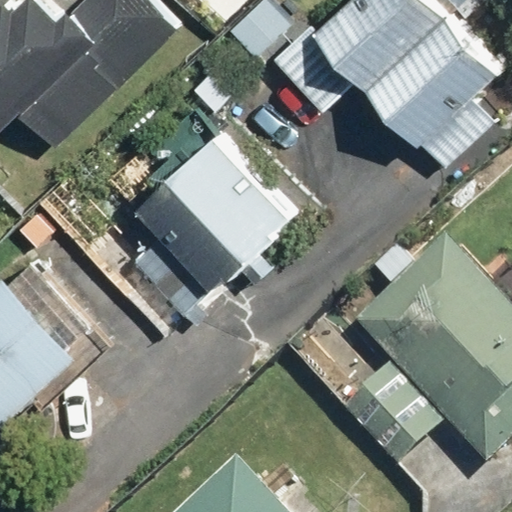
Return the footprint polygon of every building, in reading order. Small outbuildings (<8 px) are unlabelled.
[(57,152),(183,34),(150,0),(88,0),(59,28),(33,0),(29,0),(13,15),(4,6),(0,8),(0,139),(24,116),(57,152)] [(309,29),(275,63),(327,116),(356,87),(445,177),(498,124),(475,102),(509,69),(439,0),(355,0),(318,37),(309,29)] [(137,265),(195,329),(242,288),(232,277),(299,217),(201,107),(136,164),(159,190),(132,213),(160,245),(137,265)] [(100,233),(65,189),(18,227),(36,250),(60,230),(77,251),(100,233)] [(511,321),(445,247),(357,326),(488,473),(511,451),(511,321)] [(5,278),(0,282),(0,436),(82,361),(5,278)] [(342,412),(397,473),(445,431),(390,369),(342,412)] [(277,511),(238,469),(190,511),(277,511)]
